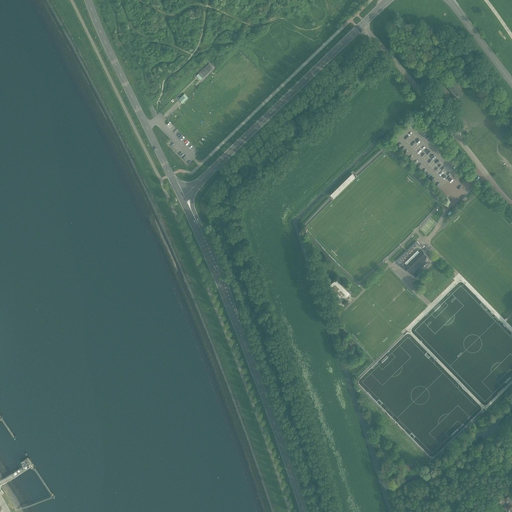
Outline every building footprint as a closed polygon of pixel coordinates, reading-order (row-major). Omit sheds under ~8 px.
[(213,65),(202,76),(206,80),(217,69),(213,65)] [(463,94),(453,81),(447,87),(457,100),(463,94)] [(179,99),(183,103),(189,98),(185,93),(179,99)] [(353,174),(330,194),(334,197),(356,177),(353,174)] [(416,278),(433,261),(420,247),(403,264),(416,278)] [(350,294),(336,279),(328,288),(342,302),(345,299),(350,294)] [(511,511),(511,493),(510,491),(503,497),(509,504),(506,508),(509,511),(511,511)]
